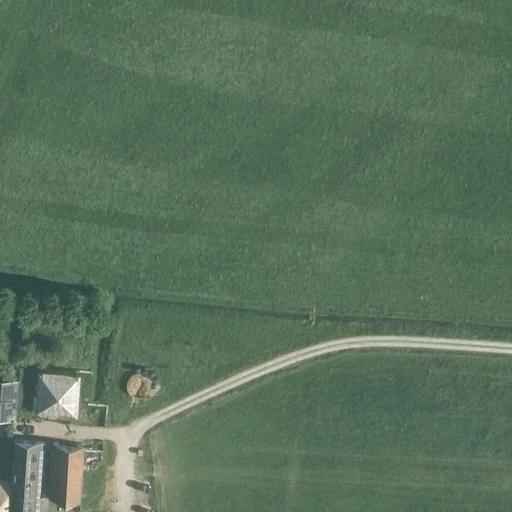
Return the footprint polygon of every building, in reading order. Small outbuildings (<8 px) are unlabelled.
[(79,410),(80,367),(38,365),(36,408),(79,410)] [(0,407),(6,408),(9,372),(0,371),(0,407)] [(13,439),(8,511),(38,511),(44,441),(13,439)] [(81,499),(83,445),(53,442),(49,497),(81,499)] [(0,511),(8,511),(10,482),(0,480),(0,511)]
